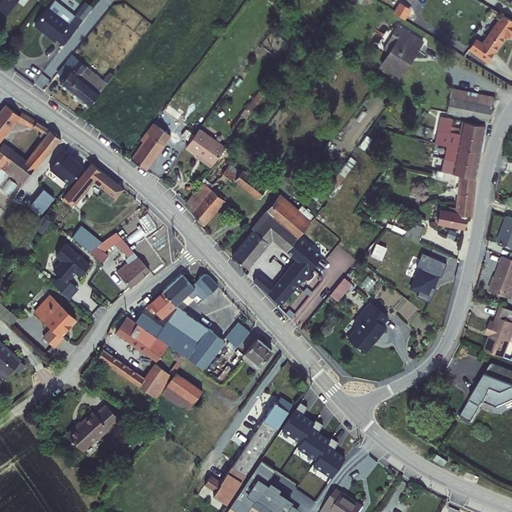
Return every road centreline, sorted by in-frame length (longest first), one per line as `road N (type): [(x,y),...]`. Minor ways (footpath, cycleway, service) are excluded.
road 1 (residential): [(511,106),(491,158),(444,347),(423,371),(353,413)]
road 2 (tertiary): [(0,80),(120,167),(201,245)]
road 3 (residential): [(201,245),(116,308),(71,369),(18,411)]
road 4 (tertiary): [(201,245),(353,413)]
road 5 (tertiary): [(353,413),(423,467),(511,507)]
